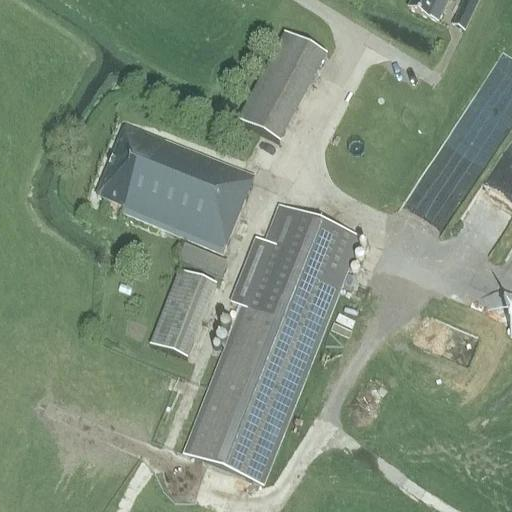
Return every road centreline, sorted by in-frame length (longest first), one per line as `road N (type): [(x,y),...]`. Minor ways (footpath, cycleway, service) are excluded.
road 1 (track): [(391,234),(423,249),(298,470)]
road 2 (track): [(320,433),(448,511)]
